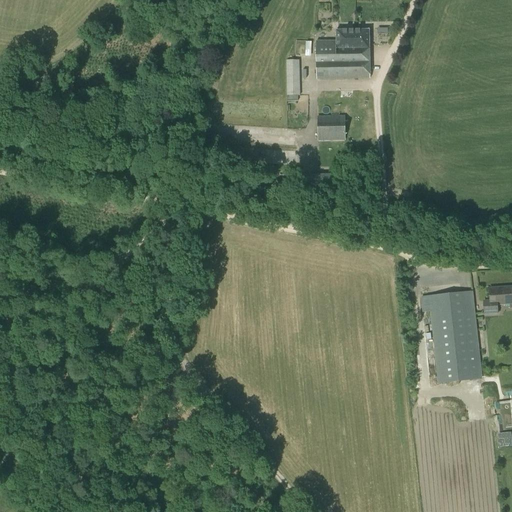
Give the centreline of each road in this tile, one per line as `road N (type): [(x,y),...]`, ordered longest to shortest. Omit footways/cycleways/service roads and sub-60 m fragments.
road 1 (track): [(310,511),(172,346),(176,206)]
road 2 (track): [(511,263),(431,260),(176,206)]
road 3 (track): [(176,206),(37,315),(0,358)]
road 4 (track): [(176,206),(0,171)]
